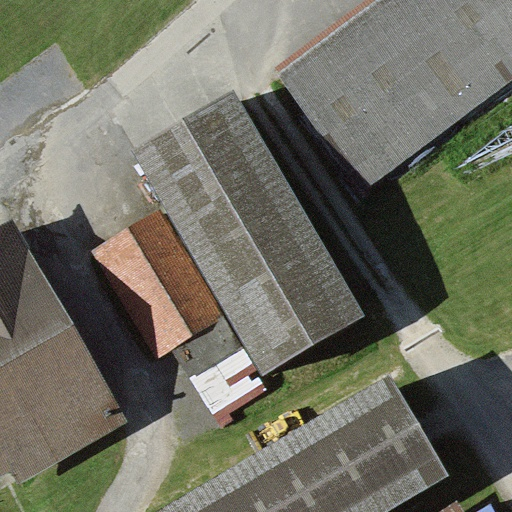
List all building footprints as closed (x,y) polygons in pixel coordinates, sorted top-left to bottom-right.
[(511,0),(405,0),(295,77),(373,187),(511,90),(511,0)] [(261,101),(152,161),(277,386),(386,326),(261,101)] [(162,210),(91,250),(153,360),(225,320),(162,210)] [(28,223),(0,237),(0,496),(131,418),(82,271),(52,286),(28,223)] [(410,385),(182,511),(425,511),(468,488),(410,385)]
